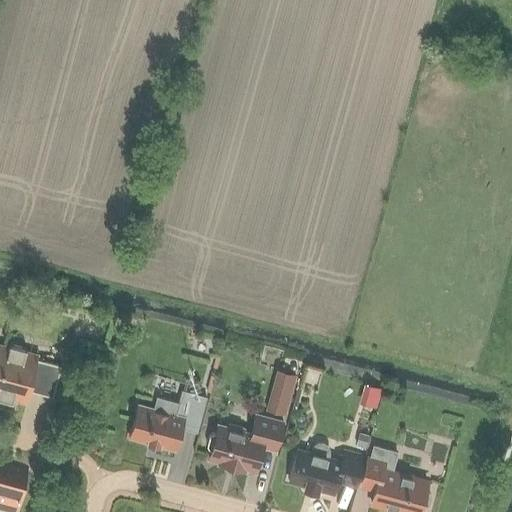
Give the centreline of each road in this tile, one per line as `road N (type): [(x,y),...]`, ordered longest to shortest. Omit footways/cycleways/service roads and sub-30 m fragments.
road 1 (residential): [(105,486),(122,480),(243,511)]
road 2 (residential): [(105,486),(87,462),(0,437)]
